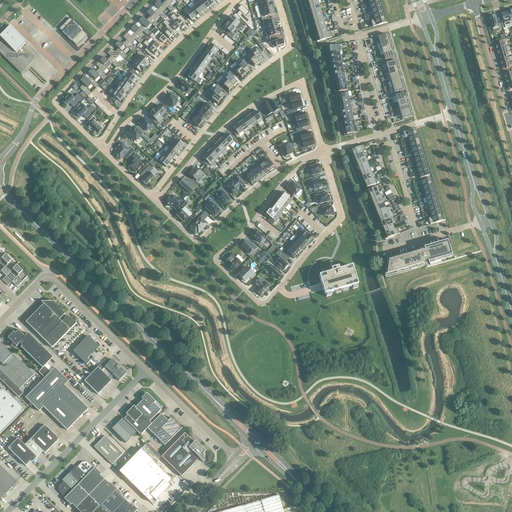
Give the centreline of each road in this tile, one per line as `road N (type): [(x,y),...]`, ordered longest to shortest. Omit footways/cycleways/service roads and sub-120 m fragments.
road 1 (residential): [(323,152),(339,221),(262,304),(215,259),(309,157)]
road 2 (tertiary): [(209,396),(0,189)]
road 3 (residential): [(154,202),(223,128),(298,83),(323,152)]
road 4 (residential): [(278,0),(292,48),(242,85),(150,197)]
road 5 (residential): [(102,152),(181,72),(235,0)]
road 6 (residential): [(96,146),(55,99),(154,0)]
road 7 (residential): [(231,0),(170,49),(96,146)]
road 8 (residential): [(309,157),(262,182),(197,241),(154,202)]
road 9 (unclassified): [(146,371),(53,279),(20,303)]
road 10 (residential): [(35,104),(124,11),(113,0)]
road 11 (unclassified): [(238,459),(146,371)]
road 12 (residential): [(473,3),(507,121)]
